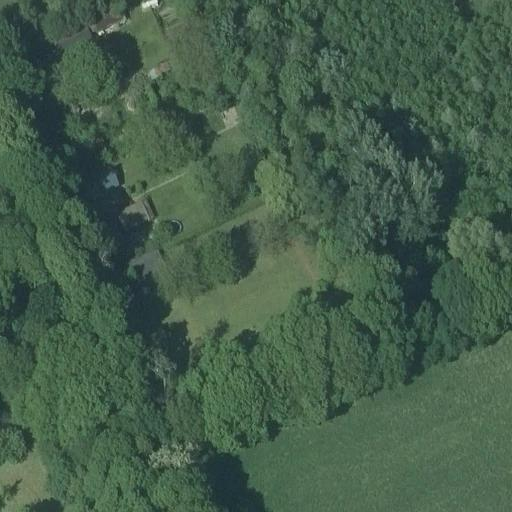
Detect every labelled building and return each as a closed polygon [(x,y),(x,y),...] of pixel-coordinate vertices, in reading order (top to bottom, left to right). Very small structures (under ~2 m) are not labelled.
[(91,25),(96,35),(97,37),(122,25),(116,13),(91,25)] [(97,40),(91,43),(84,28),(47,47),(57,70),(101,49),(97,40)] [(170,72),(167,65),(157,70),(160,77),(170,72)] [(66,116),(51,124),(59,139),(74,131),(66,116)] [(87,168),(103,160),(99,152),(83,160),(87,168)] [(87,204),(118,189),(111,172),(79,187),(87,204)] [(140,206),(116,218),(124,235),(148,223),(140,206)] [(129,269),(139,291),(168,277),(157,255),(129,269)] [(342,348),(347,361),(362,355),(356,342),(342,348)]
